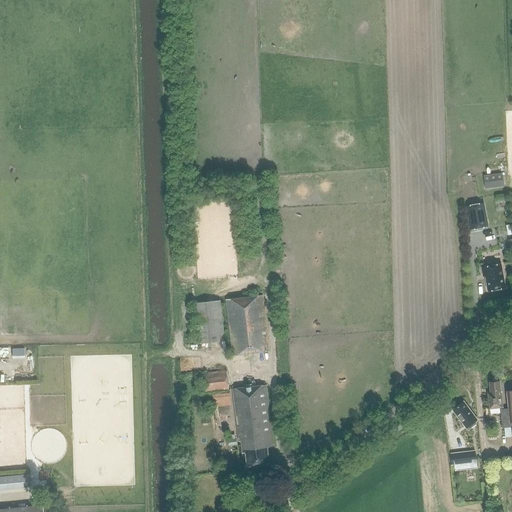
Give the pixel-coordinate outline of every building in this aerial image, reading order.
[(484,187),(503,186),(502,173),(483,174),(484,187)] [(481,204),(467,207),(471,229),(485,227),(481,204)] [(501,264),(481,267),(483,277),(485,276),(488,291),(505,288),(501,264)] [(225,300),(232,356),(269,352),(262,296),(225,300)] [(193,304),(198,344),(225,341),(220,300),(193,304)] [(12,358),(24,357),(23,348),(12,349),(12,358)] [(203,392),(229,389),(227,370),(201,373),(203,392)] [(503,408),(501,392),(500,381),(489,382),(490,393),(488,393),(490,409),(503,408)] [(274,447),(266,385),(233,389),(239,442),(241,441),(243,453),(246,453),(247,466),(269,464),(267,447),(274,447)] [(502,427),(504,426),(511,426),(511,422),(511,390),(507,391),(509,409),(501,410),(502,427)] [(230,393),(212,395),(214,407),(231,405),(230,393)] [(473,414),(464,402),(452,410),(464,426),(467,424),(471,429),(477,424),(477,420),(472,414),(473,414)] [(236,435),(227,436),(228,446),(237,445),(236,435)] [(475,451),(451,454),(452,465),(477,462),(475,451)]
